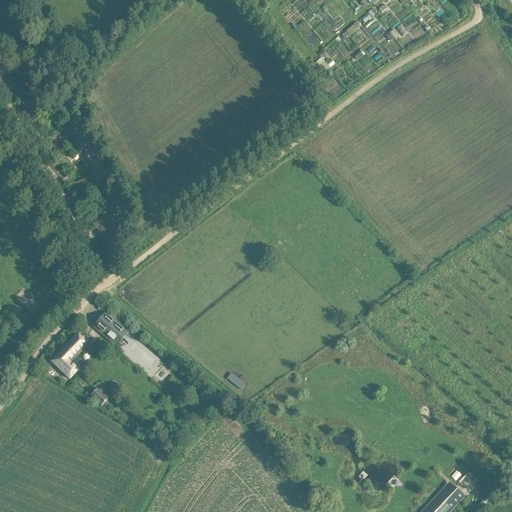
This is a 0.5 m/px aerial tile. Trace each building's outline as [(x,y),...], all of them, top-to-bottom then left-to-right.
[(28,53),(34,69),(51,63),(44,46),(28,53)] [(77,139),(73,141),(79,152),(83,150),(87,158),(85,159),(89,165),(92,163),(100,177),(105,174),(98,162),(101,161),(81,122),(71,127),(77,139)] [(87,184),(71,192),(75,200),(91,192),(87,184)] [(115,199),(106,203),(113,218),(122,213),(115,199)] [(95,327),(117,345),(127,333),(105,314),(95,327)] [(68,340),(49,360),(69,379),(77,371),(70,363),(89,343),(77,334),(69,341),(68,340)] [(231,374),(227,379),(241,391),(246,385),(231,374)] [(96,389),(90,395),(101,406),(103,404),(106,407),(108,404),(105,401),(107,400),(106,399),(110,396),(101,388),(98,391),(96,389)] [(453,511),(467,497),(449,480),(419,511),(453,511)]
